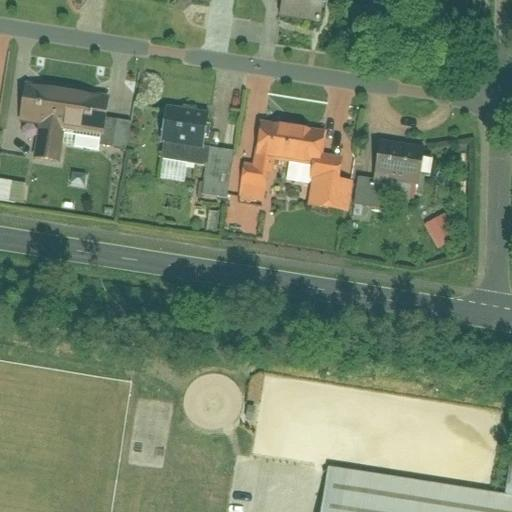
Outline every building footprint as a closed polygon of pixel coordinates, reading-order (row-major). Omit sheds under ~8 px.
[(279,0),(277,18),(318,24),(321,0),(279,0)] [(17,124),(37,127),(32,160),(60,164),(65,131),(102,136),(107,97),(22,85),(17,124)] [(159,143),(202,149),(208,111),(164,105),(159,143)] [(259,122),(253,158),(317,168),(323,133),(259,122)] [(379,141),(373,182),(416,189),(423,148),(379,141)] [(0,202),(26,204),(27,184),(0,182),(0,202)] [(444,217),(424,227),(437,252),(457,242),(444,217)] [(329,470),(322,511),(511,511),(511,460),(510,460),(505,495),(329,470)]
